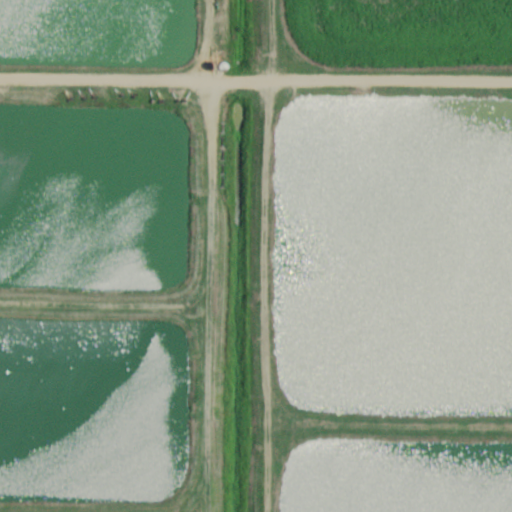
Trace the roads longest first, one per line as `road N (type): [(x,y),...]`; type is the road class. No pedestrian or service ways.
road 1 (track): [(206,511),(214,428),(206,0)]
road 2 (track): [(262,511),(261,76)]
road 3 (track): [(511,80),(272,74),(205,86)]
